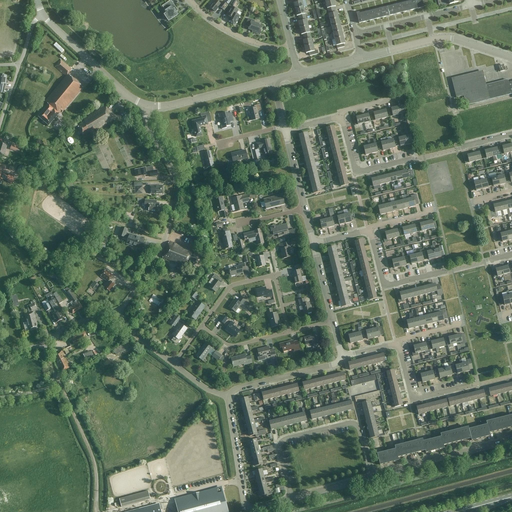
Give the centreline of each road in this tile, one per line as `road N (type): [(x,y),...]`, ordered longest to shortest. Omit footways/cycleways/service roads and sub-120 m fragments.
road 1 (residential): [(511,134),(354,174),(339,117),(285,130)]
road 2 (residential): [(313,244),(368,228),(384,286),(511,255)]
road 3 (residential): [(117,309),(156,258),(177,192),(144,121),(146,105)]
road 4 (residential): [(371,478),(352,424),(284,440),(278,449),(290,499)]
road 5 (residential): [(511,375),(412,399),(397,343)]
road 6 (residential): [(371,478),(511,440)]
road 7 (tertiary): [(146,105),(42,14)]
road 8 (residential): [(509,97),(454,111),(439,39)]
road 9 (tertiary): [(272,80),(146,105)]
road 10 (residential): [(227,397),(334,365),(341,356)]
